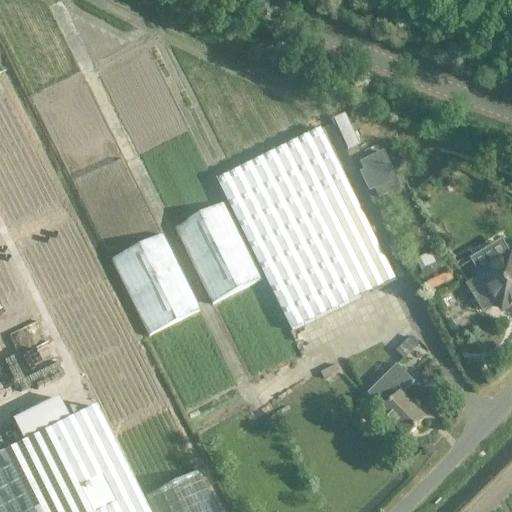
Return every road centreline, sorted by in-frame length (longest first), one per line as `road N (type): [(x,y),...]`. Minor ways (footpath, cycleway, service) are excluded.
road 1 (secondary): [(511,111),(402,74),(257,0)]
road 2 (unclassified): [(398,511),(511,396)]
